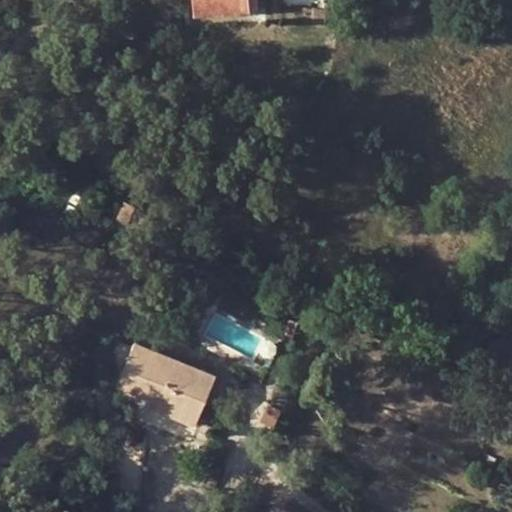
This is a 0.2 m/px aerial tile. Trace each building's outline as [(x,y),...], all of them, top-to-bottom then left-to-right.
[(193,0),(195,13),(251,10),(249,0),(193,0)] [(257,0),(249,0),(251,10),(258,10),(257,0)] [(290,317),(289,320),(289,322),(286,336),(293,338),(298,318),(290,317)] [(213,374),(132,342),(115,382),(150,395),(147,404),(193,423),(213,374)] [(150,395),(115,382),(112,390),(147,404),(150,395)]
